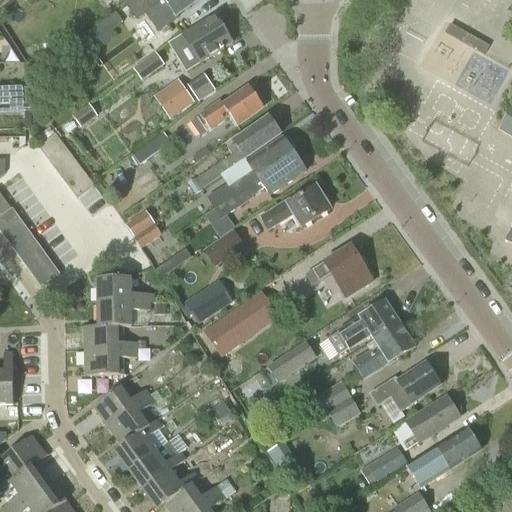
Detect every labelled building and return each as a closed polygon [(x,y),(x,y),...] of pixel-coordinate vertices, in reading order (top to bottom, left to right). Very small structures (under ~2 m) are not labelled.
[(146,16),(159,34),(179,20),(177,17),(200,0),(131,0),(124,5),(137,23),(146,16)] [(511,108),(499,133),(511,140),(511,9),(511,11),(511,108)] [(115,14),(82,39),(93,54),(116,38),(112,32),(123,24),(115,14)] [(215,17),(186,35),(203,62),(232,45),(215,17)] [(451,26),(447,36),(489,53),(493,43),(451,26)] [(155,54),(133,71),(142,83),(165,66),(155,54)] [(40,72),(50,83),(62,73),(52,62),(40,72)] [(209,75),(193,88),(204,102),(220,90),(209,75)] [(178,83),(155,99),(170,119),(192,104),(178,83)] [(29,89),(9,90),(10,113),(29,113),(29,89)] [(220,103),(190,123),(200,138),(229,118),(236,128),(262,111),(261,109),(262,106),(258,99),(254,99),(248,90),(222,107),(220,103)] [(54,130),(61,139),(79,127),(80,129),(97,117),(89,106),(54,130)] [(195,183),(201,192),(280,137),(268,120),(234,145),(226,150),(231,158),(195,183)] [(132,156),(140,168),(171,146),(163,134),(132,156)] [(38,148),(44,156),(61,143),(56,135),(38,148)] [(207,201),(214,212),(294,157),(283,141),(247,165),(253,173),(230,188),(228,186),(207,201)] [(44,156),(50,165),(68,152),(61,143),(44,156)] [(206,149),(192,159),(196,165),(210,156),(206,149)] [(50,165),(57,173),(74,161),(68,152),(50,165)] [(294,157),(214,212),(221,222),(254,200),(253,198),(265,190),(270,198),(305,174),(294,157)] [(57,173),(64,182),(81,170),(74,161),(57,173)] [(64,182),(70,191),(87,178),(81,170),(64,182)] [(87,178),(70,191),(77,200),(94,188),(87,178)] [(330,213),(316,190),(301,200),(298,195),(260,218),(269,233),(295,218),(302,230),(330,213)] [(0,218),(11,210),(0,196),(0,218)] [(0,219),(0,234),(0,235),(19,221),(12,211),(0,219)] [(125,227),(134,241),(155,226),(146,214),(125,227)] [(0,235),(7,244),(26,230),(19,221),(0,235)] [(155,226),(134,241),(141,252),(162,238),(154,227),(155,226)] [(7,244),(14,253),(33,239),(26,230),(7,244)] [(204,253),(216,270),(245,250),(233,233),(204,253)] [(14,253),(21,262),(40,248),(33,239),(14,253)] [(179,242),(149,262),(161,280),(191,260),(179,242)] [(21,262),(28,271),(47,257),(40,248),(21,262)] [(306,277),(313,289),(332,277),(346,300),(373,284),(351,249),(306,277)] [(28,271),(34,281),(53,266),(47,257),(28,271)] [(53,266),(34,281),(41,290),(60,276),(53,266)] [(97,280),(97,305),(161,305),(161,304),(154,304),(154,296),(130,296),(130,280),(97,280)] [(185,305),(198,327),(219,314),(205,293),(185,305)] [(371,339),(373,343),(400,326),(385,303),(340,332),(352,351),(371,339)] [(97,305),(97,329),(122,329),(130,329),(130,313),(161,313),(161,305),(97,305)] [(221,358),(252,336),(237,314),(206,336),(221,358)] [(400,326),(373,343),(377,348),(351,364),(363,382),(415,349),(400,326)] [(85,329),(85,353),(146,353),(146,344),(122,345),(122,329),(97,329),(85,329)] [(305,344),(280,361),(290,376),(315,360),(305,344)] [(146,353),(85,353),(85,378),(123,377),(122,360),(136,360),(136,359),(146,359),(146,353)] [(4,374),(0,373),(0,406),(13,407),(12,355),(3,355),(4,374)] [(425,365),(398,383),(396,379),(369,396),(377,410),(391,401),(399,412),(439,387),(425,365)] [(93,409),(107,429),(161,389),(156,383),(134,400),(124,386),(93,409)] [(318,399),(327,415),(351,401),(342,384),(318,399)] [(107,429),(121,448),(152,426),(142,412),(160,400),(156,394),(161,390),(161,389),(107,429)] [(447,399),(406,425),(419,445),(459,419),(457,416),(460,414),(462,409),(455,399),(449,398),(447,399)] [(351,401),(327,415),(337,431),(361,417),(351,401)] [(216,410),(228,425),(238,417),(227,402),(216,410)] [(272,417),(268,411),(250,421),(258,434),(271,427),(268,421),(272,417)] [(114,453),(129,473),(156,453),(147,441),(172,422),(167,415),(152,426),(121,448),(114,453)] [(437,451),(440,456),(420,469),(430,485),(442,478),(440,474),(448,469),(450,472),(480,452),(479,451),(481,447),(477,440),(472,440),(467,432),(437,451)] [(0,471),(5,468),(15,480),(37,464),(46,458),(32,439),(0,461),(0,471)] [(291,459),(283,445),(268,454),(276,468),(291,459)] [(129,473),(143,492),(170,473),(194,456),(190,450),(181,457),(180,455),(165,466),(156,453),(129,473)] [(398,450),(361,472),(370,489),(408,467),(398,450)] [(4,508),(6,511),(12,511),(51,484),(37,464),(15,480),(9,484),(19,497),(4,508)] [(157,511),(164,507),(195,484),(207,475),(204,470),(200,471),(194,475),(194,474),(179,485),(170,473),(143,492),(157,511)] [(164,507),(167,511),(197,511),(231,488),(226,482),(205,497),(195,484),(164,507)] [(27,511),(29,511),(53,511),(65,503),(51,484),(12,511),(27,511)] [(231,488),(197,511),(214,511),(213,510),(235,494),(231,488)] [(428,511),(419,495),(392,510),(392,511),(428,511)] [(71,511),(65,503),(53,511),(71,511)]
